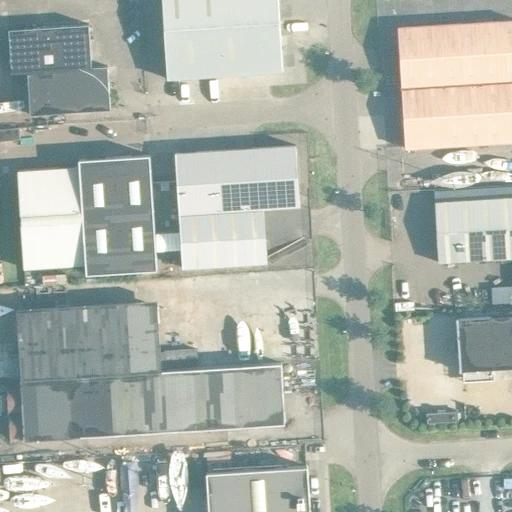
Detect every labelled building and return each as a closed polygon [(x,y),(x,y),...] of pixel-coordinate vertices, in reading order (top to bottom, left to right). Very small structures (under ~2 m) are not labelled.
[(161,0),(166,72),(282,65),(278,0),(161,0)] [(511,13),(397,21),(401,81),(511,74),(511,13)] [(11,66),(27,65),(30,108),(110,102),(107,59),(91,60),(88,17),(8,22),(11,66)] [(511,74),(401,81),(405,141),(511,134),(511,74)] [(295,138),(174,146),(182,261),(266,255),(263,201),(299,199),(295,138)] [(79,160),(17,164),(23,262),(85,258),(86,267),(157,263),(149,148),(78,152),(79,160)] [(511,190),(434,195),(438,255),(511,251),(511,190)] [(157,299),(16,308),(20,371),(23,433),(284,417),(281,355),(161,363),(157,299)] [(459,362),(459,364),(511,361),(511,308),(456,312),(456,314),(457,328),(457,330),(458,346),(458,348),(459,362)] [(456,416),(455,404),(423,406),(424,418),(456,416)] [(205,465),(208,511),(309,511),(307,459),(205,465)]
